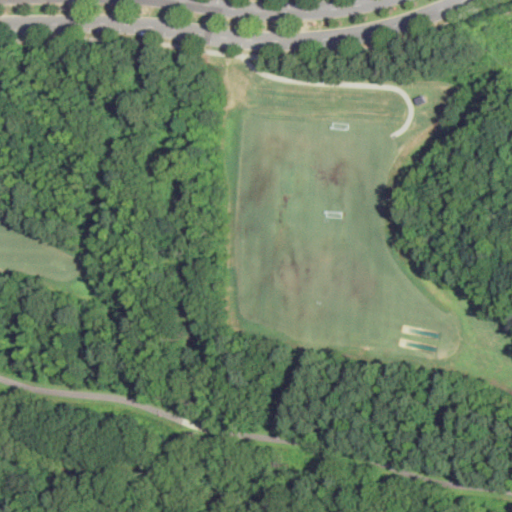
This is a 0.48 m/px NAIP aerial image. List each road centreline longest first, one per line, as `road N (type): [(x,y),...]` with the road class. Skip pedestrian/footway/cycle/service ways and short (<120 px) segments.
road 1 (secondary): [(0,23),(131,23),(319,38),(416,20),(467,0)]
road 2 (secondary): [(377,0),(301,10),(189,0)]
